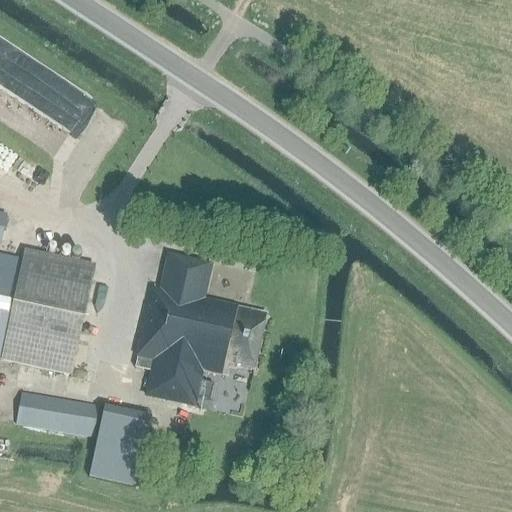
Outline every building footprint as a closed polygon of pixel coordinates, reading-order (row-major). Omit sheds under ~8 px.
[(0,88),(72,132),(95,94),(0,37),(0,88)] [(0,364),(68,380),(92,272),(23,256),(21,266),(0,261),(0,233),(3,220),(0,218),(0,364)] [(150,374),(144,400),(192,410),(199,375),(225,381),(227,369),(252,374),(264,317),(204,304),(211,269),(165,259),(158,292),(153,291),(149,312),(146,312),(133,371),(150,374)] [(91,441),(96,411),(18,399),(14,429),(91,441)] [(139,490),(153,419),(105,410),(91,480),(139,490)]
